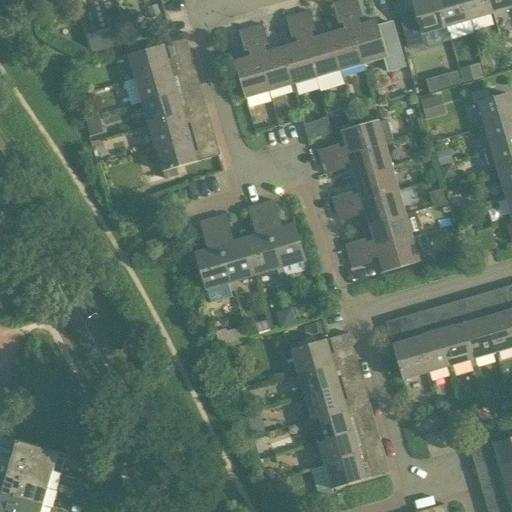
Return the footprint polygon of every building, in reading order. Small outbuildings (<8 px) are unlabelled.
[(357,0),(349,0),(345,1),(363,66),(384,60),(387,73),(405,68),(392,24),(379,28),(377,21),(361,26),(359,19),(363,18),(357,0)] [(423,0),(413,3),(422,35),(446,28),(437,0),(423,0)] [(437,0),(446,28),(470,21),(463,0),(437,0)] [(463,0),(470,21),(493,14),(489,0),(463,0)] [(511,0),(489,0),(493,14),(511,8),(511,0)] [(363,66),(345,1),(333,5),(339,25),(343,24),(344,31),(329,35),(340,72),(363,66)] [(340,72),(329,35),(313,40),(311,33),(315,32),(309,11),(298,15),(316,79),(340,72)] [(316,79),(298,15),(286,18),(292,39),(296,38),(298,44),(282,48),(293,86),(316,79)] [(293,86),(282,48),(267,53),(265,47),(268,46),(263,25),(251,28),(269,92),(293,86)] [(269,92),(251,28),(239,32),(245,52),(249,51),(250,57),(234,62),(245,99),(269,92)] [(99,34),(87,38),(92,55),(104,51),(99,34)] [(135,79),(193,62),(190,53),(168,60),(164,45),(129,55),(135,79)] [(193,62),(135,79),(136,79),(124,83),(130,106),(142,102),(177,92),(173,78),(196,71),(193,62)] [(480,69),(460,74),(463,86),(483,80),(480,69)] [(458,71),(447,74),(451,87),(461,84),(458,71)] [(149,125),(207,109),(204,99),(181,106),(177,92),(142,102),(149,125)] [(511,101),(510,95),(479,104),(486,128),(511,120),(511,101)] [(446,115),(441,96),(420,101),(426,120),(446,115)] [(156,148),(191,138),(187,124),(209,118),(207,109),(149,125),(156,148)] [(328,115),(333,131),(346,127),(341,111),(328,115)] [(310,139),(332,131),(327,115),(305,123),(310,139)] [(511,120),(486,128),(493,151),(493,152),(511,146),(511,120)] [(339,146),(319,151),(322,163),(386,145),(386,144),(393,142),(387,121),(379,123),(379,121),(342,132),(346,148),(340,150),(339,146)] [(218,146),(195,153),(191,138),(156,148),(165,180),(178,177),(176,169),(220,156),(218,146)] [(386,145),(322,163),(326,176),(346,170),(345,165),(351,164),(355,179),(393,169),(386,145)] [(511,146),(493,152),(493,151),(484,153),(488,167),(493,167),(495,176),(500,175),(511,171),(511,146)] [(439,167),(453,163),(448,149),(435,153),(439,167)] [(454,176),(451,165),(439,168),(443,180),(454,176)] [(393,169),(355,179),(360,195),(354,197),(353,193),(332,199),(335,210),(399,192),(393,169)] [(511,171),(500,175),(507,199),(511,197),(511,171)] [(399,192),(335,210),(339,223),(359,217),(358,213),(365,211),(369,226),(406,215),(399,192)] [(295,226),(282,229),(274,202),(262,205),(283,278),(286,277),(285,276),(306,270),(304,263),(305,262),(295,226)] [(283,278),(262,205),(249,209),(257,236),(245,240),(256,277),(276,271),(279,279),(283,278)] [(366,240),(346,246),(349,258),(413,239),(423,236),(415,212),(406,215),(369,226),(374,242),(368,244),(366,240)] [(256,277),(245,240),(234,243),(226,216),(213,220),(234,292),(237,291),(235,283),(256,277)] [(208,251),(196,254),(210,304),(232,298),(230,293),(234,292),(213,220),(200,223),(208,251)] [(457,225),(460,237),(469,235),(465,223),(457,225)] [(476,233),(482,252),(497,248),(491,229),(476,233)] [(413,239),(349,258),(353,269),(373,263),(372,260),(378,258),(383,274),(420,263),(413,239)] [(511,289),(511,287),(502,289),(511,325),(511,289)] [(511,349),(511,325),(502,289),(493,292),(500,315),(486,319),(496,354),(511,349)] [(496,354),(486,319),(472,323),(465,300),(456,303),(473,360),(496,354)] [(473,360),(456,303),(447,305),(454,328),(439,333),(450,367),(473,360)] [(282,327),(296,323),(292,308),(278,312),(282,327)] [(450,367),(439,333),(425,337),(419,314),(410,316),(426,374),(450,367)] [(426,374),(410,316),(401,319),(408,342),(393,346),(403,381),(426,374)] [(322,332),(319,323),(311,325),(313,334),(322,332)] [(230,342),(227,332),(226,329),(215,332),(219,346),(230,342)] [(299,374),(356,357),(354,349),(331,355),(327,341),(292,351),(299,374)] [(306,397),(340,387),(336,373),(359,366),(356,357),(299,374),(306,397)] [(312,421),(370,404),(367,394),(344,401),(340,387),(306,397),(312,421)] [(319,444),(354,433),(350,419),(373,413),(370,404),(312,421),(319,444)] [(487,410),(477,413),(480,423),(490,420),(487,410)] [(454,431),(450,418),(441,421),(445,433),(454,431)] [(493,444),(497,459),(474,465),(477,474),(511,463),(511,424),(507,426),(511,439),(493,444)] [(354,433),(319,444),(326,466),(383,449),(381,441),(358,448),(354,433)] [(10,459),(53,472),(61,474),(66,456),(15,441),(10,459)] [(367,480),(363,465),(386,459),(383,449),(326,466),(310,470),(318,498),(333,494),(332,490),(367,480)] [(5,477),(49,489),(53,472),(10,459),(5,477)] [(511,463),(477,474),(479,483),(503,477),(507,491),(511,489),(511,463)] [(271,469),(264,471),(267,483),(275,481),(271,469)] [(0,494),(44,506),(49,489),(5,477),(0,494)] [(511,511),(511,489),(507,491),(511,505),(488,511),(487,511),(511,511)] [(281,510),(290,505),(283,493),(274,499),(281,510)] [(0,495),(0,511),(41,511),(44,506),(0,494),(0,495)]
